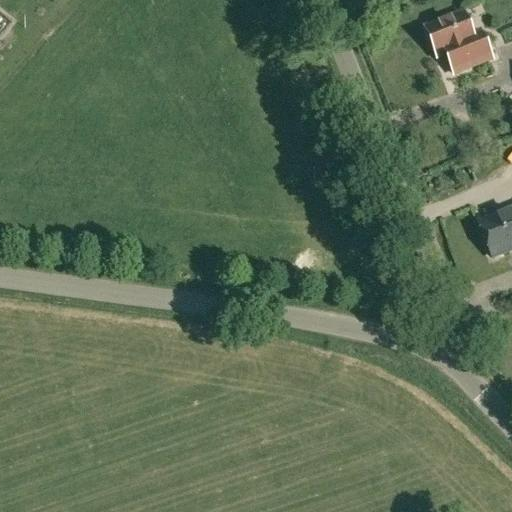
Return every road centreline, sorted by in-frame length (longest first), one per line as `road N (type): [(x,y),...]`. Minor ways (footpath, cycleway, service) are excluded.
road 1 (unclassified): [(450,364),(347,329),(0,283)]
road 2 (unclassified): [(450,364),(316,0)]
